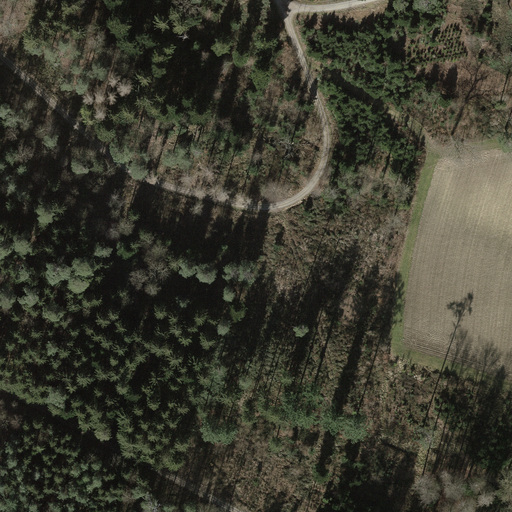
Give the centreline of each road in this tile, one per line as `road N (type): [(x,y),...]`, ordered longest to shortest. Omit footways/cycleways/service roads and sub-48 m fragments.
road 1 (track): [(279,2),(325,122),(326,159),(309,189),(259,208),(135,175),(0,55)]
road 2 (track): [(0,384),(237,511)]
road 3 (track): [(301,60),(417,127),(442,158)]
